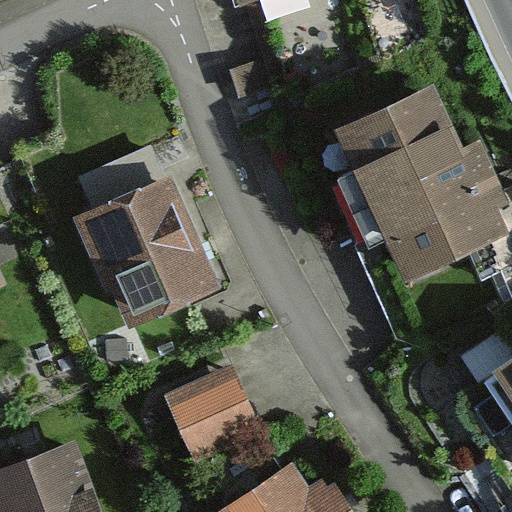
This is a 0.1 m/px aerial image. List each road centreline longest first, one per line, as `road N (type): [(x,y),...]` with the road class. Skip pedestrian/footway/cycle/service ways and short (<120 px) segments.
road 1 (residential): [(171,0),(226,175),(347,403),(422,511)]
road 2 (residential): [(113,0),(0,49)]
